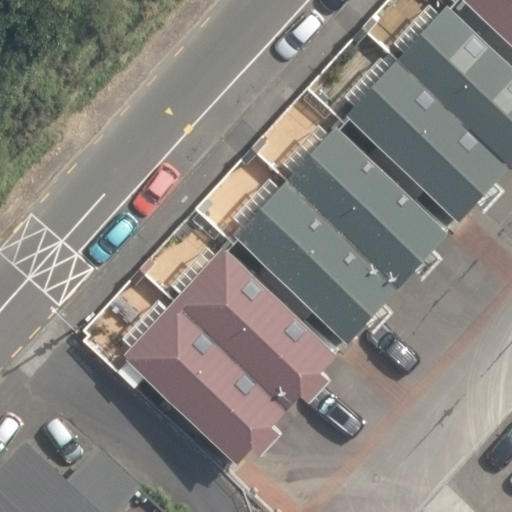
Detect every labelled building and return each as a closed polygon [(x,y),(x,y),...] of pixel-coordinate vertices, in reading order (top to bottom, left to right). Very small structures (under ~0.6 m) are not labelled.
[(511,37),(471,0),(397,0),(325,78),(482,223),(505,199),(509,201),(511,200),(511,37)] [(511,0),(488,0),(511,22),(511,0)] [(474,230),(318,85),(215,197),(372,341),(381,332),(384,333),(390,335),(396,335),(402,333),(408,331),(413,327),(417,322),(419,317),(421,311),(420,304),(419,300),(418,297),(416,293),(437,270),(440,272),(444,273),(449,273),(453,272),(457,270),(461,267),(464,263),(466,259),(467,255),(467,250),(466,246),(464,242),(474,230)] [(315,415),(312,409),(326,395),(330,398),(335,399),(341,399),(346,398),(351,395),(354,392),(357,387),(359,382),(359,377),(359,372),(356,367),(354,364),(365,353),(204,204),(77,341),(127,388),(143,371),(253,473),(278,446),(282,448),(288,449),(293,450),(299,448),(304,446),(309,442),(313,437),(315,432),(316,426),(316,421),(315,415)] [(133,511),(153,492),(105,444),(72,478),(41,448),(9,481),(0,472),(0,511),(133,511)]
